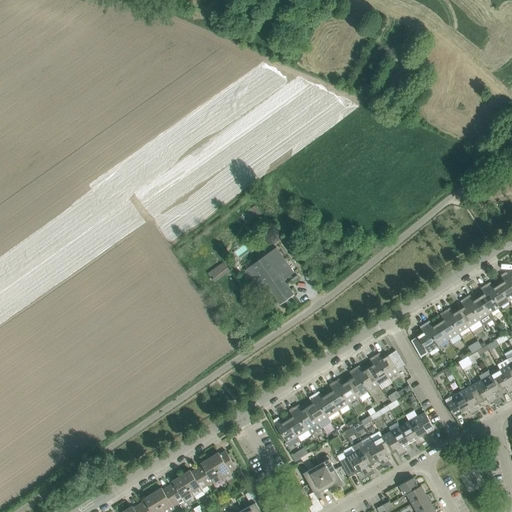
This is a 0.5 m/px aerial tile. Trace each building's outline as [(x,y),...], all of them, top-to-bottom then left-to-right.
[(261,214),(255,205),(234,220),(237,225),(244,220),(246,224),(256,217),(261,214)] [(252,265),(244,270),(248,275),(252,281),(258,289),(265,284),(280,304),(294,294),(283,280),(294,272),(288,264),(276,248),(252,265)] [(209,274),(215,282),(230,269),(224,262),(209,274)] [(505,281),(499,284),(510,302),(511,300),(511,270),(507,273),(506,272),(501,275),(505,281)] [(490,282),(485,285),(500,308),(510,302),(499,284),(494,288),(490,282)] [(484,294),(479,297),(490,315),(500,308),(485,285),(481,288),(484,294)] [(467,297),(465,298),(479,321),(481,320),(490,315),(479,297),(474,301),(470,295),(467,297)] [(459,310),(469,327),(479,321),(465,298),(460,301),(464,307),(459,310)] [(450,308),(445,311),(459,334),(469,327),(459,310),(453,314),(450,308)] [(444,320),(439,323),(449,340),(459,334),(445,311),(440,314),(444,320)] [(429,321),(426,323),(440,345),(449,340),(439,323),(433,327),(429,321)] [(418,336),(411,341),(421,357),(440,345),(426,323),(420,327),(424,333),(418,336)] [(504,324),(499,328),(502,332),(507,329),(504,324)] [(478,349),(477,350),(478,352),(480,355),(480,354),(481,354),(489,349),(486,345),(478,349)] [(380,353),(375,356),(389,378),(399,371),(398,369),(405,365),(399,356),(396,350),(383,359),(380,353)] [(480,357),(477,351),(468,357),(471,361),(473,365),(477,363),(475,360),(480,357)] [(389,378),(375,356),(370,359),(374,365),(368,368),(379,384),(389,378)] [(459,362),(462,367),(471,361),(468,357),(468,356),(459,362)] [(511,366),(508,359),(507,359),(510,364),(501,369),(511,388),(511,366)] [(359,365),(354,369),(369,391),(378,385),(382,390),(368,368),(363,372),(359,365)] [(449,367),(444,370),(447,376),(452,372),(449,367)] [(354,378),(348,381),(359,397),(369,391),(354,369),(350,372),(354,378)] [(511,388),(501,369),(492,374),(501,391),(506,388),(510,394),(511,392),(511,388)] [(488,370),(479,375),(481,380),(482,380),(495,403),(501,399),(498,393),(501,391),(492,374),(491,375),(488,370)] [(339,378),(334,382),(348,404),(359,397),(348,381),(343,384),(339,378)] [(481,380),(473,385),(482,402),(488,399),(491,405),(495,403),(482,380),(481,380)] [(333,391),(328,394),(338,410),(340,409),(342,414),(350,409),(347,405),(348,404),(334,382),(329,385),(333,391)] [(464,386),(462,387),(476,413),(479,411),(476,405),(482,402),(473,385),(466,389),(464,386)] [(462,391),(445,401),(455,417),(469,409),(472,415),(476,413),(462,387),(460,388),(462,391)] [(319,391),(314,394),(328,417),(338,410),(328,394),(323,397),(319,391)] [(328,417),(314,394),(309,398),(313,404),(308,407),(318,423),(321,428),(331,421),(328,417)] [(393,402),(388,405),(390,410),(396,407),(393,402)] [(299,404),(294,407),(308,430),(308,429),(311,434),(321,428),(318,423),(308,407),(303,410),(299,404)] [(382,415),(390,410),(388,405),(379,411),(382,415)] [(293,417),(288,420),(298,436),(308,430),(294,407),(289,410),(293,417)] [(373,420),(382,415),(379,411),(370,416),(373,420)] [(409,421),(422,444),(425,442),(422,436),(434,429),(425,412),(418,416),(417,417),(409,421)] [(373,420),(370,416),(361,421),(364,426),(373,420)] [(422,444),(406,416),(409,421),(400,426),(410,443),(414,440),(418,446),(422,444)] [(300,440),(298,436),(288,420),(282,423),(278,417),(273,421),(290,447),(300,440)] [(364,426),(361,421),(353,426),(356,430),(364,426)] [(346,436),(356,430),(353,426),(344,432),(346,436)] [(400,426),(392,431),(404,454),(408,452),(404,446),(410,443),(400,426)] [(392,431),(383,436),(392,453),(397,450),(401,456),(404,454),(392,431)] [(392,453),(383,436),(374,441),(386,464),(390,462),(386,456),(392,453)] [(374,463),(362,441),(353,446),(369,474),(369,476),(375,473),(373,468),(370,468),(369,466),(374,463)] [(386,464),(374,441),(364,446),(374,463),(379,460),(383,466),(386,464)] [(308,448),(310,452),(319,447),(316,442),(308,448)] [(339,460),(349,477),(362,470),(365,476),(369,474),(353,446),(343,451),(346,456),(339,460)] [(215,455),(210,458),(223,478),(232,473),(230,471),(236,467),(235,466),(236,465),(234,462),(233,462),(226,451),(216,457),(215,455)] [(291,456),(295,461),(301,458),(297,452),(291,456)] [(325,461),(316,466),(322,477),(335,470),(327,455),(322,458),(325,461)] [(206,463),(197,469),(207,485),(213,482),(214,484),(223,478),(210,458),(205,461),(206,463)] [(301,470),(309,484),(322,477),(316,466),(308,471),(306,467),(301,470)] [(186,473),(181,476),(194,496),(203,491),(202,489),(207,485),(197,469),(187,475),(186,473)] [(335,470),(322,477),(329,488),(337,483),(339,487),(343,484),(335,470)] [(174,483),(168,486),(179,503),(182,508),(187,505),(185,502),(194,496),(181,476),(177,479),(178,481),(174,483)] [(314,505),(309,508),(311,511),(316,511),(323,508),(318,499),(322,496),(320,492),(329,488),(322,477),(309,484),(314,492),(310,494),(313,500),(311,501),(314,505)] [(414,477),(400,485),(405,495),(421,486),(421,485),(419,487),(414,477)] [(158,490),(153,493),(164,511),(168,511),(174,508),(173,506),(179,503),(168,486),(159,492),(158,490)] [(421,486),(405,495),(407,494),(412,503),(427,495),(421,486)] [(149,498),(140,504),(144,511),(164,511),(153,493),(148,496),(149,498)] [(427,495),(412,503),(417,511),(418,511),(432,505),(427,495)] [(251,505),(243,510),(244,511),(261,511),(254,499),(253,499),(249,501),(251,505)] [(385,510),(385,511),(393,507),(390,501),(382,505),(385,510)]
